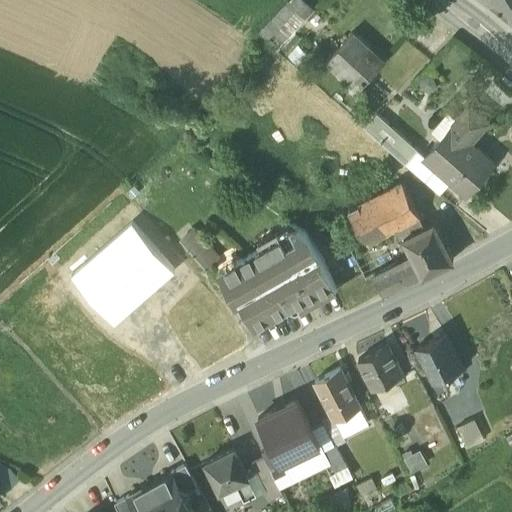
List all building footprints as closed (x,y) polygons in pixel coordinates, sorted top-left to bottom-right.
[(314,10),(304,0),(292,0),(261,31),(277,47),(314,10)] [(381,61),(350,33),(326,59),(357,87),(381,61)] [(511,85),(503,77),(500,81),(509,88),(511,85)] [(468,104),(424,156),(431,162),(465,192),(493,161),(469,140),(486,120),(468,104)] [(393,127),(376,113),(364,127),(381,141),(393,127)] [(418,148),(393,127),(381,141),(405,162),(418,148)] [(402,181),(349,208),(365,237),(366,236),(372,237),(373,238),(396,225),(397,224),(419,213),(402,181)] [(397,224),(396,225),(403,236),(425,225),(419,213),(397,224)] [(425,225),(403,236),(411,253),(422,275),(453,259),(433,221),(425,225)] [(296,226),(219,271),(235,300),(240,297),(255,324),(287,307),(295,310),(336,288),(323,261),(324,261),(306,231),(296,226)] [(217,257),(195,231),(183,242),(205,267),(217,257)] [(388,240),(359,254),(366,269),(396,256),(388,240)] [(408,261),(375,277),(383,294),(422,275),(411,253),(406,256),(408,261)] [(192,294),(165,263),(149,277),(161,288),(152,295),(168,314),(192,294)] [(138,285),(125,296),(126,297),(89,328),(114,357),(117,356),(168,314),(152,295),(161,288),(149,277),(138,286),(138,285)] [(192,294),(168,314),(176,323),(202,306),(192,294)] [(242,350),(202,306),(176,323),(200,349),(182,360),(195,378),(242,350)] [(461,366),(444,332),(415,347),(433,381),(454,370),(459,367),(461,366)] [(402,372),(387,343),(357,358),(372,387),(402,372)] [(117,356),(114,357),(93,391),(133,415),(195,378),(182,360),(152,377),(117,356)] [(459,367),(454,370),(456,375),(462,372),(459,367)] [(359,407),(340,368),(314,380),(331,414),(344,407),(346,413),(359,407)] [(319,445),(296,399),(257,418),(272,447),(280,464),(319,445)] [(359,407),(346,413),(344,407),(331,414),(343,436),(368,423),(359,407)] [(475,419),(460,427),(466,441),(482,433),(475,419)] [(319,445),(280,464),(285,473),(274,479),(279,490),(330,464),(324,451),(322,452),(319,445)] [(335,445),(324,451),(330,464),(335,473),(347,467),(335,445)] [(272,447),(261,453),(264,459),(274,479),(285,473),(280,464),(272,447)] [(234,449),(205,463),(219,492),(234,484),(247,478),(248,478),(234,449)] [(422,449),(404,458),(410,470),(428,460),(422,449)] [(274,479),(264,459),(250,466),(267,501),(281,494),(274,479)] [(184,464),(169,473),(170,475),(171,474),(179,489),(186,491),(187,492),(196,487),(184,464)] [(347,467),(335,473),(329,476),(334,486),(352,477),(347,467)] [(179,489),(171,474),(170,475),(150,486),(164,511),(191,511),(187,504),(189,497),(187,492),(186,491),(179,489)] [(247,478),(234,484),(238,492),(243,502),(255,496),(247,478)] [(234,484),(219,492),(222,499),(238,492),(234,484)] [(130,497),(129,497),(137,511),(164,511),(150,486),(130,497)] [(385,492),(371,499),(376,510),(390,504),(385,492)] [(129,495),(114,503),(118,511),(137,511),(129,497),(130,497),(129,495)]
